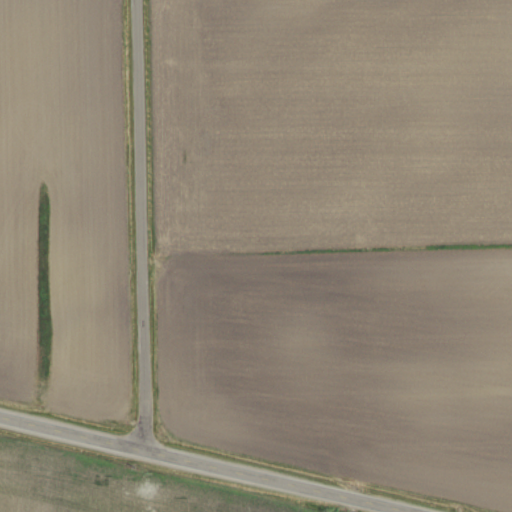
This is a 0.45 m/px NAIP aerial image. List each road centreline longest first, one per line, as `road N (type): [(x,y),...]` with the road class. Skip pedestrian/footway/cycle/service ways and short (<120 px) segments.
road 1 (residential): [(145,451),(134,0)]
road 2 (tertiary): [(410,511),(0,416)]
